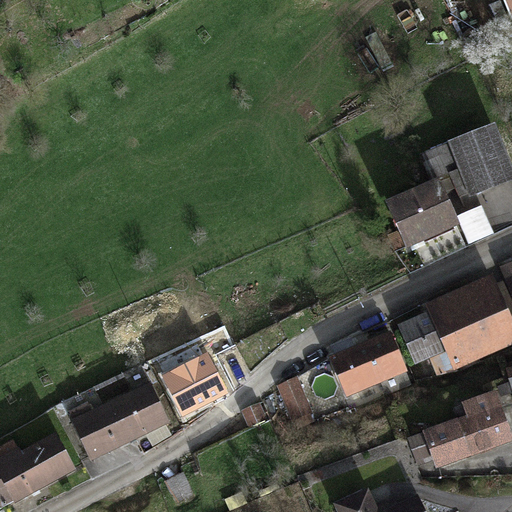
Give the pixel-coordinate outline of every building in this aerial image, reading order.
[(491,137),(451,153),(469,199),(510,182),(491,137)] [(435,193),(388,214),(405,253),(452,232),(435,193)] [(511,264),(503,268),(511,290),(511,264)] [(511,335),(489,279),(423,305),(426,312),(443,353),(448,365),(511,339),(511,335)] [(443,353),(426,312),(396,325),(413,365),(443,353)] [(391,333),(330,356),(345,396),(406,372),(391,333)] [(207,355),(163,377),(182,415),(226,393),(207,355)] [(295,379),(278,385),(291,418),(308,411),(295,379)] [(149,387),(73,421),(90,458),(166,424),(149,387)] [(258,405),(243,411),(248,423),(263,417),(258,405)] [(500,409),(427,436),(439,467),(511,440),(500,409)] [(21,450),(0,461),(0,475),(15,503),(73,472),(52,434),(21,450)] [(15,440),(0,448),(0,461),(21,450),(15,440)] [(376,511),(366,489),(336,503),(339,511),(419,511),(416,504),(399,511),(376,511)]
